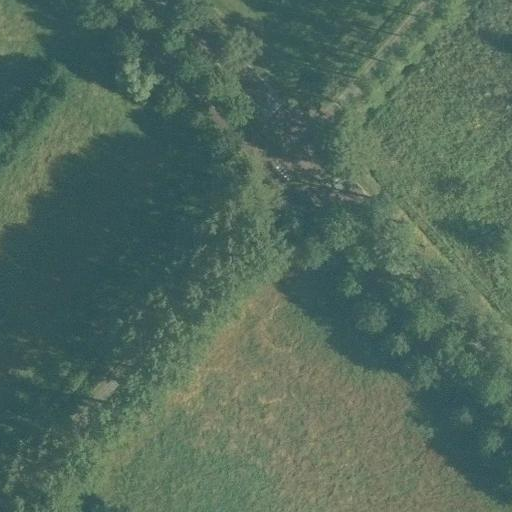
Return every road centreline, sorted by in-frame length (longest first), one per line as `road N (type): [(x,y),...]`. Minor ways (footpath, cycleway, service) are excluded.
road 1 (unclassified): [(314,146),(4,511)]
road 2 (tertiary): [(314,146),(511,362)]
road 3 (tertiary): [(176,0),(314,146)]
road 4 (unclassified): [(314,146),(443,0)]
